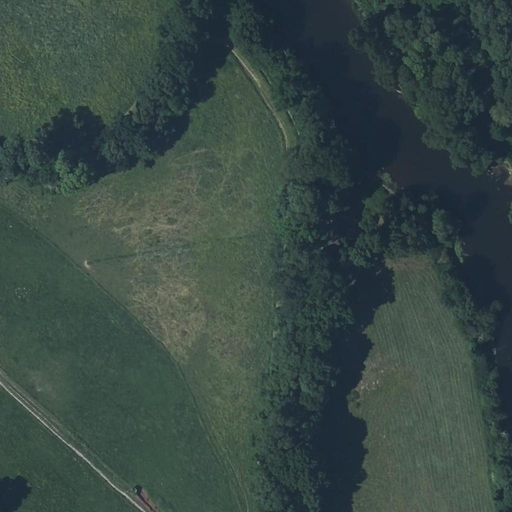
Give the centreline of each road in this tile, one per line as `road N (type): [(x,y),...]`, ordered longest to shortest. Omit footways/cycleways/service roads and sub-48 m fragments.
road 1 (unclassified): [(297,511),(318,256)]
road 2 (track): [(511,92),(402,0)]
